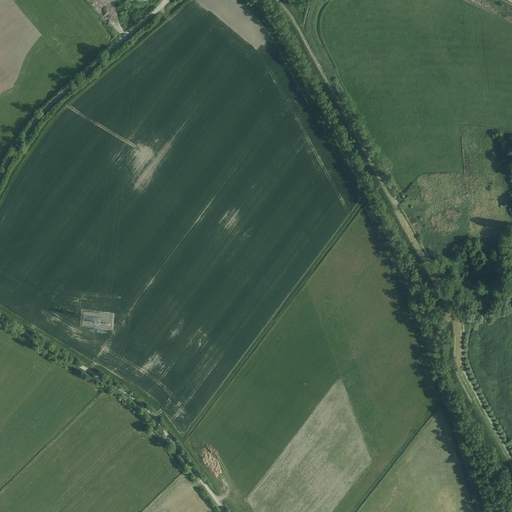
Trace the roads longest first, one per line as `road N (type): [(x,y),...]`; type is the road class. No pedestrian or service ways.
road 1 (unclassified): [(221,511),(151,414),(0,318)]
road 2 (unclassified): [(0,170),(42,111),(167,0)]
road 3 (unclassified): [(398,203),(277,0)]
